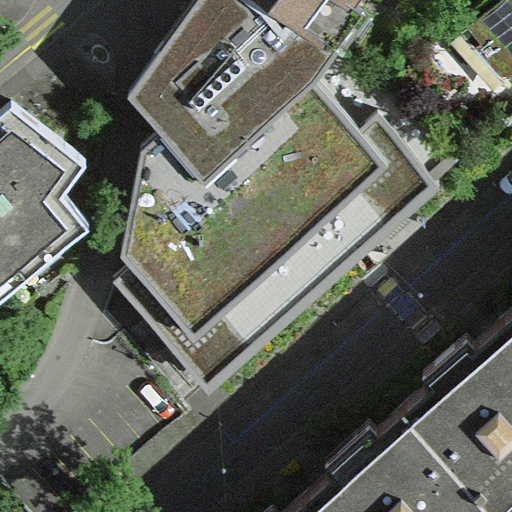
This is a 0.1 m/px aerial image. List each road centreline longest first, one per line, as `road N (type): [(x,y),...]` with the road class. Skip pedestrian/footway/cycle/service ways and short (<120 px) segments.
road 1 (residential): [(511,197),(161,511)]
road 2 (residential): [(0,439),(71,339),(96,263),(124,146),(132,60),(127,0)]
